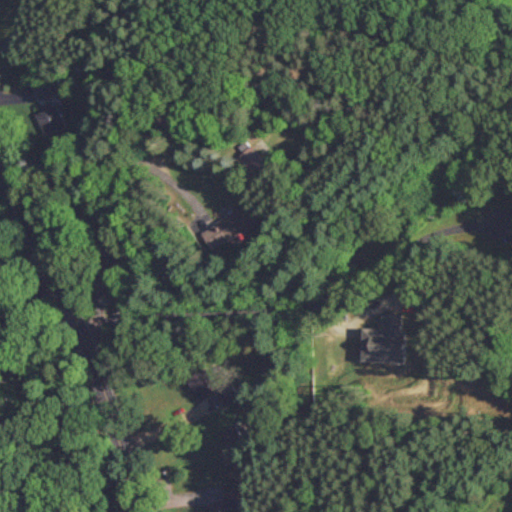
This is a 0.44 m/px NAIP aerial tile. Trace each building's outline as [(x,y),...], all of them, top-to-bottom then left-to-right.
[(40,99),(68,90),(63,74),(35,83),(40,99)] [(45,134),(65,128),(58,105),(49,108),(48,107),(38,110),(45,134)] [(269,160),(251,144),(239,158),(256,174),(269,160)] [(216,249),(260,222),(248,203),(204,230),(216,249)] [(364,360),(404,362),(406,328),(402,328),(403,313),(384,312),(383,328),(365,327),(364,360)] [(188,378),(201,401),(220,391),(207,368),(188,378)] [(229,447),(251,435),(243,418),(220,430),(229,447)] [(229,511),(229,508),(239,507),(239,500),(253,499),(251,480),(224,482),(226,503),(206,505),(206,511),(229,511)]
